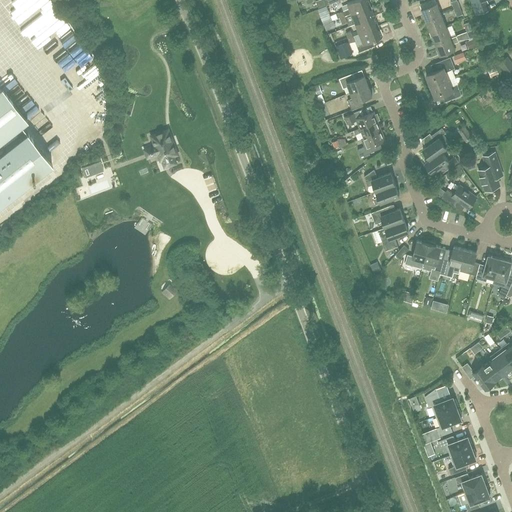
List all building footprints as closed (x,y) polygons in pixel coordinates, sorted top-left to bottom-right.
[(52,0),(49,0),(39,6),(75,62),(72,64),(73,66),(89,56),(52,0)] [(318,0),(316,1),(319,9),(339,0),(318,0)] [(350,8),(343,11),(345,16),(370,6),(367,0),(354,0),(348,3),(350,8)] [(454,9),(460,7),(456,0),(455,0),(451,2),(454,9)] [(474,8),(488,3),(486,0),(473,0),(471,1),(474,8)] [(426,20),(441,15),(436,3),(422,9),(426,20)] [(332,20),(326,6),(318,9),(324,23),(332,20)] [(345,16),(347,21),(349,26),(356,23),(374,16),(370,6),(345,16)] [(460,7),(454,9),(457,16),(463,14),(460,7)] [(431,32),(446,26),(441,15),(426,20),(431,32)] [(378,26),(374,16),(356,23),(356,24),(360,33),(378,26)] [(467,31),(472,29),(469,22),(463,24),(467,31)] [(360,33),(354,36),(355,41),(358,46),(382,36),(378,26),(360,33)] [(436,44),(450,38),(446,26),(431,32),(436,44)] [(472,29),(467,31),(470,39),(475,36),(472,29)] [(450,38),(436,44),(440,56),(455,50),(452,43),(458,41),(456,36),(451,38),(450,38)] [(342,58),(352,54),(347,41),(337,46),(342,58)] [(95,55),(62,80),(67,87),(85,74),(89,79),(105,67),(95,55)] [(431,87),(448,80),(446,73),(455,69),(450,57),(441,61),(444,68),(426,75),(431,87)] [(510,79),(511,77),(511,65),(506,57),(498,63),(510,79)] [(496,78),(504,74),(501,68),(493,72),(496,78)] [(351,92),(368,86),(364,75),(353,80),(351,74),(339,79),(343,89),(349,87),(351,92)] [(94,92),(109,85),(105,75),(90,81),(94,92)] [(448,80),(431,87),(435,98),(447,94),(449,100),(462,95),(457,84),(451,87),(448,80)] [(368,86),(351,92),(353,98),(348,100),(352,110),(363,106),(361,100),(372,96),(368,86)] [(0,141),(27,120),(1,87),(0,87),(0,141)] [(29,93),(23,99),(31,105),(36,99),(29,93)] [(378,121),(379,120),(377,114),(375,115),(374,111),(360,117),(357,111),(344,116),(348,124),(357,120),(360,128),(378,121)] [(363,137),(381,130),(378,121),(360,128),(354,131),(355,134),(361,132),(363,137)] [(469,131),(465,126),(464,126),(459,130),(458,131),(462,136),(469,131)] [(430,160),(446,148),(451,144),(444,134),(446,133),(442,128),(431,136),(435,141),(423,150),(430,159),(430,160)] [(168,129),(151,136),(155,146),(151,147),(152,150),(151,151),(152,153),(153,152),(154,156),(158,154),(161,161),(165,159),(167,167),(177,163),(174,157),(178,156),(168,129)] [(381,130),(363,137),(364,138),(361,139),(365,146),(357,149),(360,157),(374,151),(371,146),(385,140),(381,130)] [(0,152),(0,204),(52,163),(26,131),(0,152)] [(469,131),(462,136),(466,142),(468,142),(473,138),(473,137),(469,131)] [(96,145),(103,140),(101,136),(93,140),(96,145)] [(334,148),(340,146),(340,147),(347,144),(345,138),(337,139),(337,140),(332,142),(334,148)] [(430,160),(430,159),(425,163),(432,173),(445,164),(448,169),(459,162),(455,156),(449,161),(442,152),(447,148),(446,148),(430,160)] [(497,178),(503,176),(500,167),(494,152),(483,156),(487,167),(479,170),(486,190),(499,185),(497,178)] [(85,177),(103,171),(100,161),(81,168),(85,177)] [(106,171),(108,177),(119,173),(117,168),(106,171)] [(375,192),(395,184),(390,173),(377,178),(374,170),(364,177),(368,187),(373,185),(375,192)] [(395,184),(375,192),(378,197),(373,199),(376,205),(399,196),(395,184)] [(476,197),(460,186),(454,194),(447,190),(442,198),(452,205),(456,200),(468,209),(476,197)] [(385,227),(404,220),(400,209),(385,214),(383,208),(371,213),(375,224),(383,221),(385,227)] [(404,220),(385,227),(378,230),(386,251),(398,247),(394,237),(408,232),(404,220)] [(424,261),(430,241),(429,241),(423,240),(423,241),(417,240),(412,258),(424,261)] [(435,269),(441,271),(444,259),(438,257),(441,247),(436,245),(436,244),(431,241),(430,241),(424,261),(422,269),(434,272),(435,269)] [(400,259),(409,250),(404,245),(396,255),(400,259)] [(459,271),(465,249),(454,246),(450,261),(444,259),(441,271),(440,273),(452,277),(453,272),(458,274),(459,271)] [(476,276),(480,264),(474,262),(477,252),(465,249),(459,271),(476,276)] [(495,278),(500,259),(488,255),(486,266),(480,264),(476,276),(477,276),(476,279),(486,282),(488,276),(495,278)] [(510,288),(511,282),(511,272),(509,272),(511,262),(500,259),(495,278),(502,280),(500,285),(510,288)] [(239,302),(246,296),(242,291),(235,296),(239,302)] [(511,365),(511,342),(511,344),(509,342),(500,349),(511,365)] [(511,367),(511,365),(500,349),(490,356),(492,359),(504,374),(511,367)] [(495,380),(504,374),(492,359),(483,365),(495,380)] [(495,380),(483,365),(481,362),(472,369),(467,362),(462,367),(471,378),(475,375),(485,388),(495,381),(495,380)] [(457,407),(458,406),(456,399),(454,400),(453,397),(441,401),(436,388),(425,396),(429,406),(432,405),(436,416),(457,408),(457,407)] [(421,409),(416,395),(409,398),(414,412),(421,409)] [(457,408),(448,412),(436,416),(440,427),(437,428),(440,436),(452,431),(450,424),(461,419),(460,416),(462,415),(459,409),(458,409),(457,408)] [(440,436),(437,428),(422,433),(425,443),(441,437),(440,436)] [(450,455),(472,447),(471,445),(472,444),(470,438),(468,438),(468,436),(455,441),(453,435),(438,441),(440,447),(446,445),(450,455)] [(467,468),(465,462),(476,459),(475,456),(477,456),(474,449),(473,450),(472,447),(450,455),(454,466),(448,468),(451,474),(467,468)] [(496,458),(486,461),(489,469),(499,465),(496,458)] [(481,474),(470,478),(468,472),(455,477),(457,483),(463,481),(467,491),(467,492),(486,485),(481,474)] [(490,496),(489,493),(490,492),(488,486),(486,486),(486,485),(467,492),(467,491),(464,492),(468,503),(465,504),(468,511),(480,506),(478,500),(490,496)]
